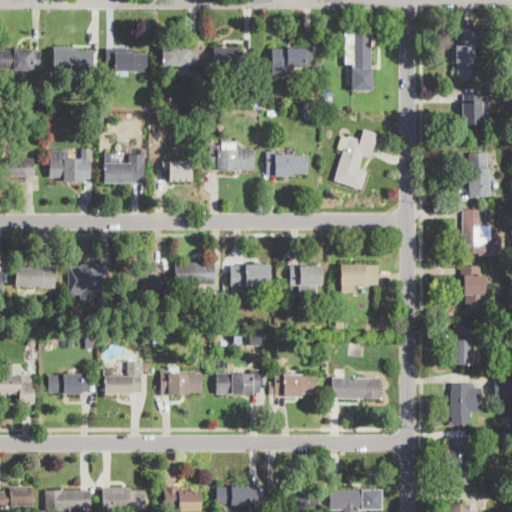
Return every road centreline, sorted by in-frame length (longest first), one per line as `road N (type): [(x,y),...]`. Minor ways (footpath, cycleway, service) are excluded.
road 1 (residential): [(408,511),(407,0)]
road 2 (residential): [(0,441),(408,440)]
road 3 (residential): [(0,220),(406,219)]
